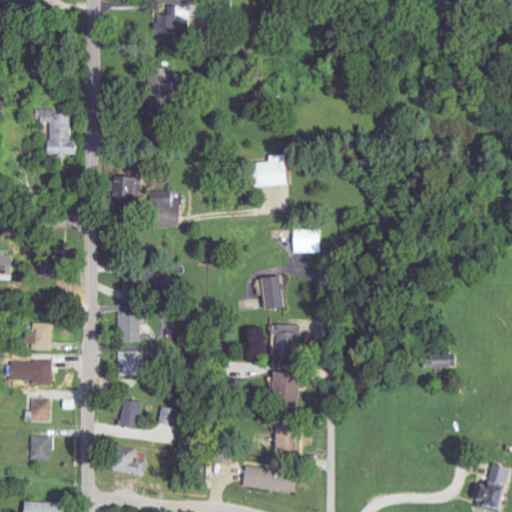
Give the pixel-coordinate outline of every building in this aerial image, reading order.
[(160,41),(190,40),(189,15),(160,16),(160,41)] [(181,69),(165,69),(166,99),(200,98),(199,75),(181,75),(181,69)] [(78,112),(42,111),(42,123),(56,123),(55,156),(85,157),(85,141),(78,141),(78,112)] [(266,187),(294,186),(293,155),(275,155),(275,163),(266,163),(266,187)] [(146,204),(145,178),(133,178),(134,204),(146,204)] [(179,208),(179,192),(156,191),(155,207),(179,208)] [(325,253),(326,230),(298,230),(298,253),(325,253)] [(270,278),(271,310),(290,309),(289,277),(270,278)] [(130,281),(129,301),(156,301),(156,282),(130,281)] [(124,313),(124,343),(148,343),(148,313),(124,313)] [(282,358),(304,359),(305,335),(313,335),(313,326),(276,324),(275,336),(283,336),(282,358)] [(147,351),(123,352),(124,377),(148,376),(147,351)] [(463,364),(448,360),(445,369),(461,373),(463,364)] [(273,397),(303,396),(302,373),(280,374),(280,380),(272,380),(273,397)] [(148,403),(129,401),(125,427),(144,429),(148,403)] [(31,422),(56,421),(56,407),(31,408),(31,422)] [(163,426),(182,428),(184,410),(165,407),(163,426)] [(306,422),(282,422),(281,450),(305,451),(306,422)] [(56,437),(36,438),(37,461),(56,461),(56,437)] [(238,448),(220,448),(220,465),(237,465),(238,448)] [(121,461),(120,474),(151,475),(152,460),(141,459),(141,462),(121,461)] [(511,511),(511,487),(509,487),(511,472),(511,466),(490,463),(482,508),(511,511)] [(303,474),(251,466),(248,487),(300,494),(303,474)] [(70,511),(70,504),(31,502),(30,511),(70,511)]
